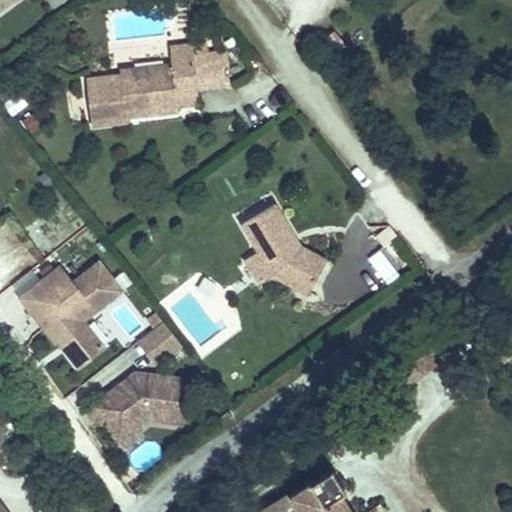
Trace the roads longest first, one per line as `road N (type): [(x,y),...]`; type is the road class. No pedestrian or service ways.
road 1 (residential): [(151,511),(456,281)]
road 2 (residential): [(245,0),(456,281)]
